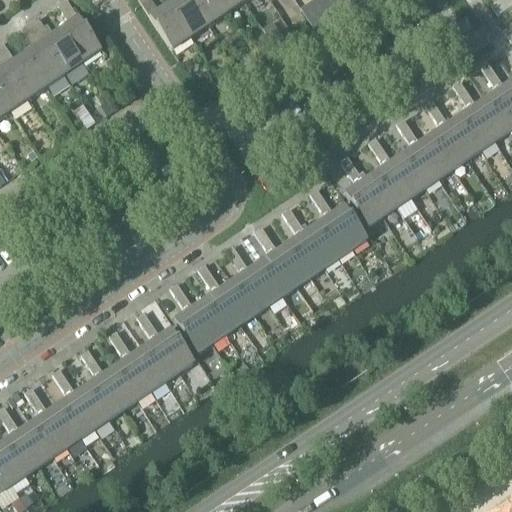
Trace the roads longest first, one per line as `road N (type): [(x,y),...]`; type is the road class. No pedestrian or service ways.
road 1 (residential): [(108,0),(222,176),(223,204),(203,227),(0,362)]
road 2 (primary): [(511,312),(206,511)]
road 3 (primary): [(301,511),(511,370)]
